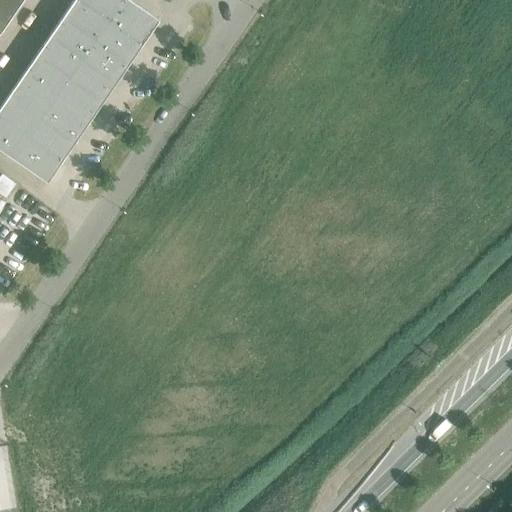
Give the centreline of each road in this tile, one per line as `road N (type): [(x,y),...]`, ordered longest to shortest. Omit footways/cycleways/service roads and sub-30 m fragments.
road 1 (unclassified): [(0,359),(243,4)]
road 2 (secondary): [(511,355),(351,511)]
